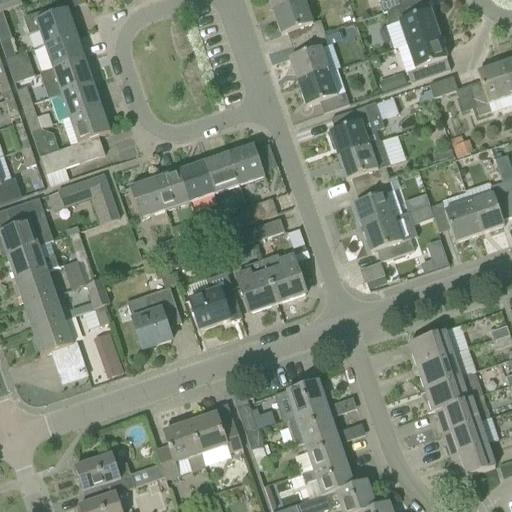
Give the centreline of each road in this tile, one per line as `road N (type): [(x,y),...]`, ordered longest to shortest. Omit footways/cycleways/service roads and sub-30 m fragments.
road 1 (residential): [(12,439),(344,325)]
road 2 (residential): [(268,107),(184,135),(163,135),(141,118),(121,39),(137,18),(191,0)]
road 3 (residential): [(268,107),(344,325)]
road 4 (residential): [(434,511),(396,473),(344,325)]
road 5 (residential): [(344,325),(511,267)]
